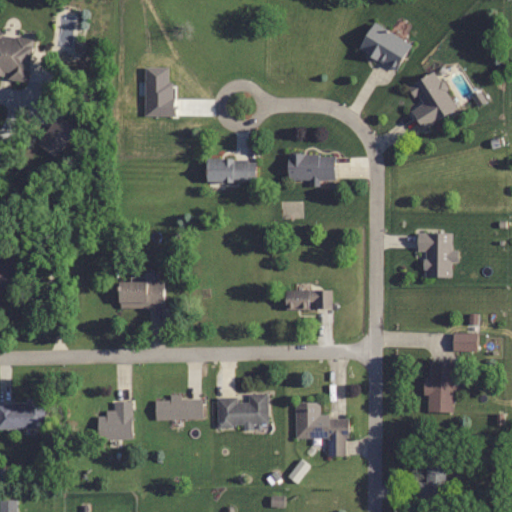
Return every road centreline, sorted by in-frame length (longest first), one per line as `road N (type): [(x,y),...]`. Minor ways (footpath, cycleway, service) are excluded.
road 1 (residential): [(0,355),(375,349)]
road 2 (residential): [(371,140),(378,175),(374,511)]
road 3 (residential): [(260,114),(261,97),(250,85),(233,84),(220,95),(219,112),(230,125),(247,126),(260,114)]
road 4 (residential): [(371,140),(341,110),(262,106)]
